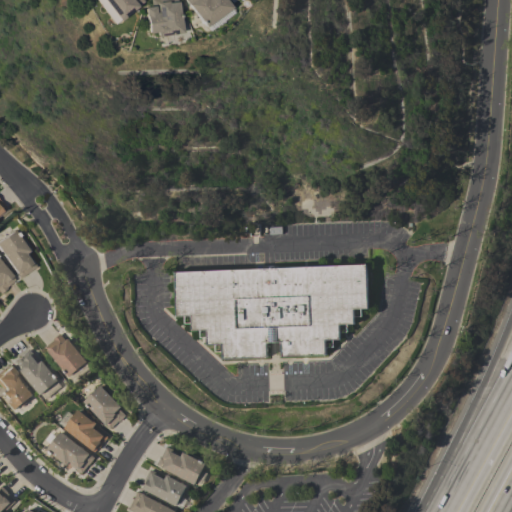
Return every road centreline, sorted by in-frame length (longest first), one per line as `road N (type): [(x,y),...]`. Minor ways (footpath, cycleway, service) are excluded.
road 1 (residential): [(493,0),(483,178),(444,325),(421,383),(372,431),(319,449),(257,451),(209,440),(161,412),(122,367),(55,224),(0,159)]
road 2 (motorway): [(511,333),(436,511)]
road 3 (motorway): [(511,388),(442,511)]
